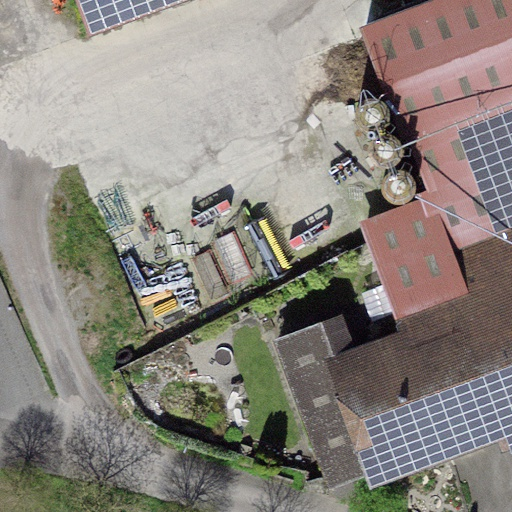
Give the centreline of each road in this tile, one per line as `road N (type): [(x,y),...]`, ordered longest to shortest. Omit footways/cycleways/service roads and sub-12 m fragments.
road 1 (unknown): [(85,466),(46,311),(0,192)]
road 2 (residential): [(0,447),(258,511)]
